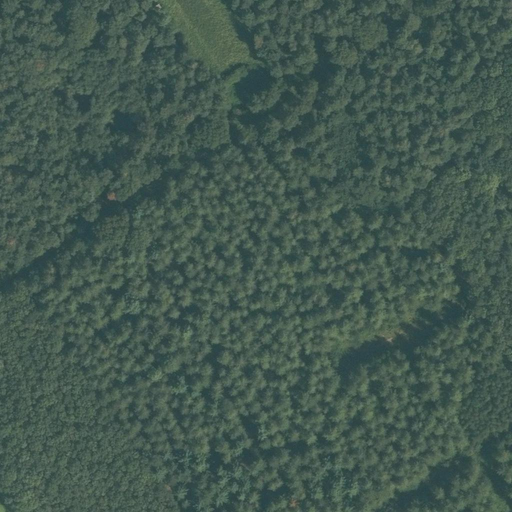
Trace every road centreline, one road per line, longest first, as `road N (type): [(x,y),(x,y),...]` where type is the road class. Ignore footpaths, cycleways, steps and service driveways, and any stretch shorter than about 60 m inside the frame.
road 1 (track): [(432,0),(0,284)]
road 2 (track): [(511,423),(378,511)]
road 3 (track): [(435,474),(410,423),(405,345)]
